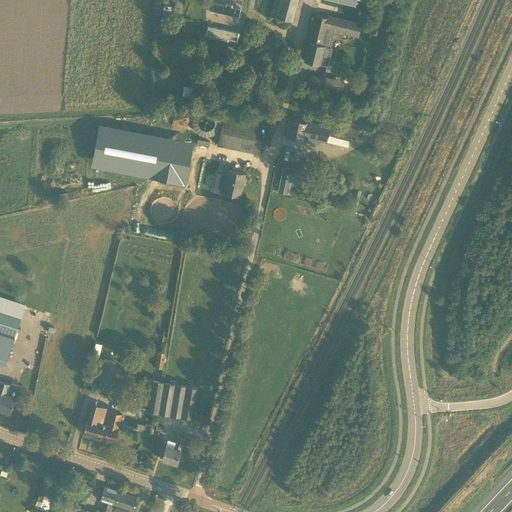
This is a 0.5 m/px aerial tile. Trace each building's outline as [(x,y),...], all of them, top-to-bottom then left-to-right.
[(292,21),(297,0),(272,0),(269,15),(292,21)] [(216,4),(214,12),(238,17),(240,9),(231,7),(232,5),(226,4),(225,6),(216,4)] [(331,47),(335,31),(326,28),(329,18),(316,15),(304,61),(327,67),(332,47),(331,47)] [(214,28),(212,36),(222,38),(221,40),(227,41),(228,39),(236,41),(238,33),(214,28)] [(340,96),(343,82),(324,78),(322,92),(340,96)] [(175,125),(190,124),(190,111),(174,111),(175,125)] [(97,166),(152,177),(145,218),(181,225),(199,131),(108,113),(97,166)] [(266,122),(224,113),(218,145),(260,154),(266,122)] [(290,119),(286,137),(317,144),(319,141),(326,143),(329,136),(351,141),(353,130),(330,125),(329,128),(309,123),(290,119)] [(363,130),(361,139),(369,141),(371,132),(363,130)] [(325,175),(329,176),(330,173),(331,173),(335,157),(329,156),(325,175)] [(289,184),(299,185),(302,171),(283,167),(278,191),(287,193),(289,184)] [(244,174),(228,170),(223,193),(239,197),(244,174)] [(109,178),(110,184),(123,180),(122,175),(109,178)] [(353,205),(358,206),(362,192),(356,191),(353,205)] [(0,310),(0,333),(14,339),(21,317),(0,310)] [(0,333),(0,363),(5,365),(14,339),(0,333)] [(115,361),(103,358),(98,388),(109,390),(115,361)] [(148,406),(152,380),(144,379),(140,405),(148,406)] [(164,382),(152,380),(148,406),(147,412),(158,414),(164,382)] [(12,385),(4,383),(0,381),(0,409),(10,412),(14,397),(8,395),(12,385)] [(197,388),(164,382),(158,414),(192,419),(197,388)] [(135,416),(136,410),(125,407),(123,412),(135,416)] [(118,429),(122,414),(110,411),(106,425),(102,424),(103,416),(89,412),(86,420),(83,433),(115,442),(118,429)] [(166,445),(161,459),(176,464),(180,450),(184,438),(177,436),(173,448),(166,445)] [(119,491),(104,486),(100,499),(109,502),(104,511),(91,511),(86,510),(85,511),(113,511),(115,505),(119,491)] [(113,511),(131,511),(132,510),(136,497),(119,491),(115,505),(113,511)]
